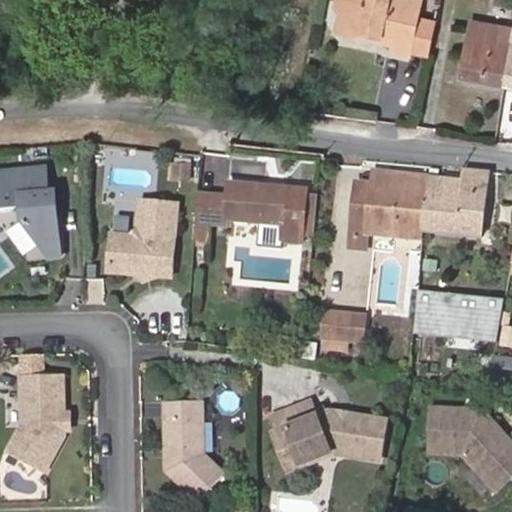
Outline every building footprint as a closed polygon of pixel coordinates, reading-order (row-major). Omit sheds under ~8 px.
[(373,34),(380,0),(336,0),(334,15),(337,18),(336,27),(373,34)] [(380,0),(373,34),(415,43),(422,5),(393,0),(380,0)] [(459,77),(505,85),(511,50),(511,39),(468,32),(459,77)] [(356,40),(356,43),(378,47),(379,40),(362,37),(356,40)] [(189,183),(190,164),(170,162),(169,181),(189,183)] [(45,171),(0,175),(0,213),(22,211),(24,224),(35,247),(61,244),(57,194),(47,194),(45,171)] [(429,180),(423,233),(482,238),(487,175),(464,172),(463,182),(429,180)] [(366,235),(423,241),(423,233),(429,180),(371,175),(370,186),(354,184),(350,237),(366,238),(366,235)] [(280,242),(303,243),(306,193),(293,193),(293,187),(228,183),(227,198),(226,221),(281,225),(280,242)] [(197,196),(194,234),(209,235),(210,220),(212,197),(197,196)] [(227,198),(212,197),(210,220),(226,221),(227,198)] [(154,270),(159,278),(173,278),(178,206),(141,204),(139,232),(130,240),(112,239),(110,275),(141,276),(145,269),(154,270)] [(35,250),(19,227),(6,237),(23,259),(35,250)] [(194,234),(194,243),(208,244),(209,235),(194,234)] [(366,238),(350,237),(349,249),(365,250),(366,238)] [(141,276),(159,278),(154,270),(145,269),(141,276)] [(493,342),(501,299),(416,295),(410,338),(493,342)] [(341,339),(342,317),(314,315),(312,337),(341,339)] [(357,318),(342,317),(341,339),(356,340),(357,318)] [(511,346),(511,331),(502,329),(499,344),(511,346)] [(508,372),(511,359),(491,356),(489,368),(508,372)] [(63,430),(63,416),(62,376),(21,378),(22,427),(6,455),(42,476),(63,438),(63,430)] [(164,406),(165,449),(169,454),(169,459),(166,459),(166,472),(196,502),(222,474),(204,456),(202,403),(164,406)] [(302,422),(310,419),(306,406),(297,409),(302,422)] [(328,411),(310,419),(302,422),(297,409),(274,417),(280,435),(289,432),(300,463),(330,454),(373,464),(382,424),(348,416),(346,424),(332,421),(334,413),(328,411)] [(477,411),(425,413),(427,459),(460,458),(496,492),(511,474),(511,443),(511,444),(477,411)] [(348,416),(334,413),(332,421),(346,424),(348,416)] [(286,467),(300,463),(289,432),(280,435),(275,437),(286,467)] [(423,482),(444,486),(448,467),(427,462),(423,482)]
